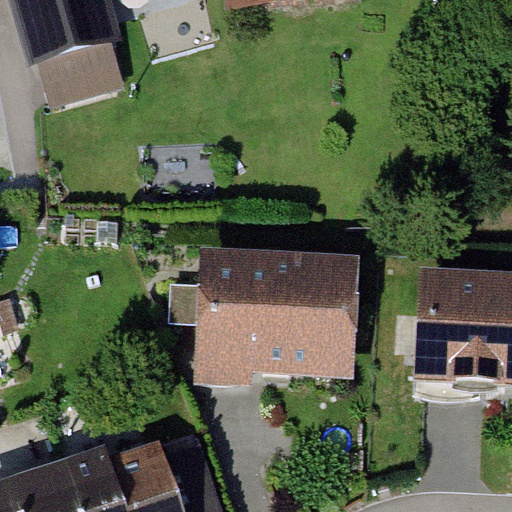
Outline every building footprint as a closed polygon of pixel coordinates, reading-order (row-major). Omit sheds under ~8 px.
[(38,0),(54,60),(58,59),(122,43),(130,41),(119,0),(38,0)] [(223,0),(225,14),(375,6),(374,0),(223,0)] [(131,81),(122,43),(58,59),(68,97),(131,81)] [(354,270),(193,268),(191,376),(352,378),(354,270)] [(511,276),(408,275),(407,379),(511,380),(511,276)] [(0,489),(0,511),(201,511),(177,440),(112,462),(109,452),(0,489)]
